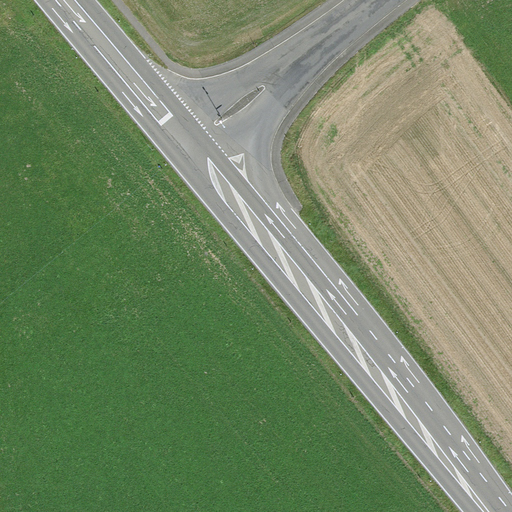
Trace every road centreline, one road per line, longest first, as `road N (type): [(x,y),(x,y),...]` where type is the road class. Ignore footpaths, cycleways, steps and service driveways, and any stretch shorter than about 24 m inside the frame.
road 1 (primary): [(185,140),(491,511)]
road 2 (unclassified): [(185,140),(370,0)]
road 3 (primary): [(66,0),(185,140)]
